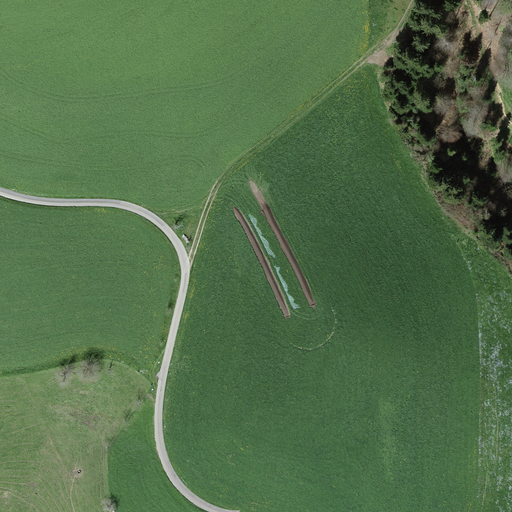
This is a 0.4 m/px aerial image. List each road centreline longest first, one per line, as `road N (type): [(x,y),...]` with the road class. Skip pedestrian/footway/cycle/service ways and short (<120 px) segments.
road 1 (unclassified): [(222,511),(179,485),(159,441),(162,377),(185,277),(168,230),(124,204),(0,191)]
road 2 (track): [(184,267),(225,174),(358,64),(375,21)]
